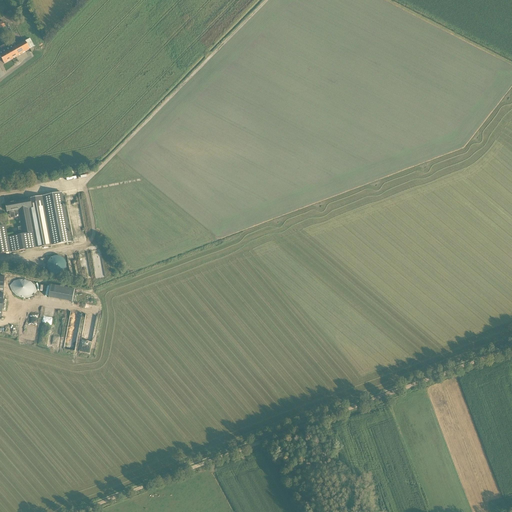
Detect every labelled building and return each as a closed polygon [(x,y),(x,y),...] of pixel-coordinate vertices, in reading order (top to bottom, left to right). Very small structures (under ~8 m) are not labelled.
[(0,55),(0,56),(4,64),(34,47),(29,39),(25,41),(14,47),(13,45),(0,51),(0,54),(0,55)] [(62,193),(42,197),(50,246),(61,244),(71,242),(62,193)] [(50,246),(42,197),(30,199),(31,199),(5,204),(7,212),(9,212),(10,215),(11,215),(12,215),(14,215),(15,218),(19,217),(22,235),(9,237),(11,253),(37,248),(50,246)] [(0,226),(0,254),(10,253),(6,225),(0,226)] [(48,270),(49,271),(49,272),(50,272),(50,273),(51,273),(52,274),(53,274),(53,275),(54,275),(55,275),(56,275),(57,275),(58,275),(59,275),(60,275),(61,274),(62,273),(63,273),(63,272),(64,272),(64,271),(65,270),(66,269),(66,268),(66,267),(66,266),(66,265),(66,264),(66,263),(66,262),(65,262),(65,261),(64,260),(63,259),(63,258),(62,258),(61,257),(60,257),(59,256),(58,256),(57,256),(56,256),(55,256),(54,256),(53,257),(52,257),(51,258),(50,258),(50,259),(49,260),(48,261),(48,262),(47,263),(47,264),(47,265),(47,266),(47,267),(47,268),(48,269),(48,270)] [(10,286),(12,292),(16,296),(21,298),(27,298),(33,296),(37,292),(35,286),(31,282),(25,280),(19,279),(13,281),(10,286)] [(51,284),(49,297),(73,301),(75,289),(51,284)]
